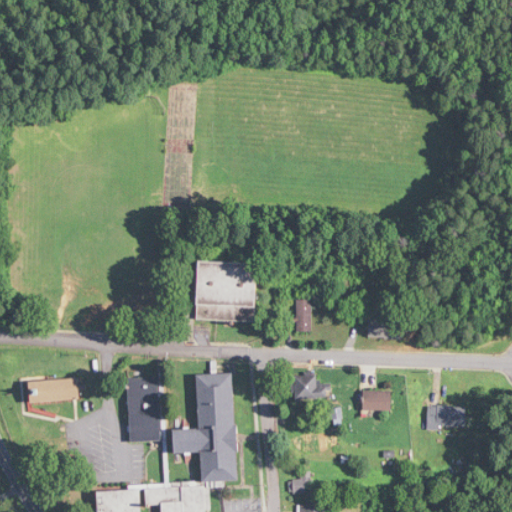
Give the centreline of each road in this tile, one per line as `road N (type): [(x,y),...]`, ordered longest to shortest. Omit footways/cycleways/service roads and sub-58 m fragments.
road 1 (residential): [(248,352),(418,364),(511,360)]
road 2 (residential): [(0,335),(248,352)]
road 3 (residential): [(248,352),(263,511)]
